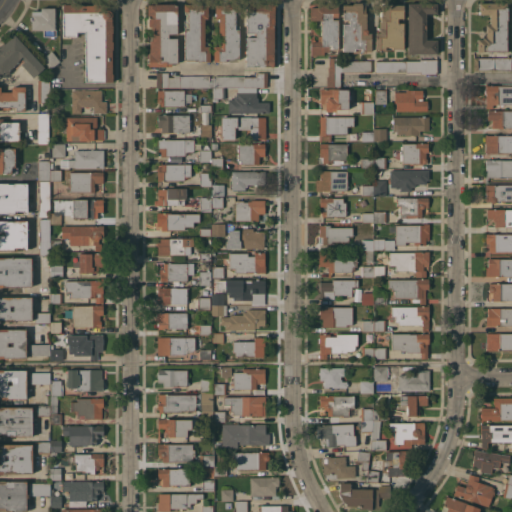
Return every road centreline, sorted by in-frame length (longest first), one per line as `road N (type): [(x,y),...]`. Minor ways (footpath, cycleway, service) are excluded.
road 1 (residential): [(456,0),(452,419),(444,449),(405,511)]
road 2 (residential): [(292,0),(293,429),(304,478),(323,511)]
road 3 (residential): [(132,0),(130,511)]
